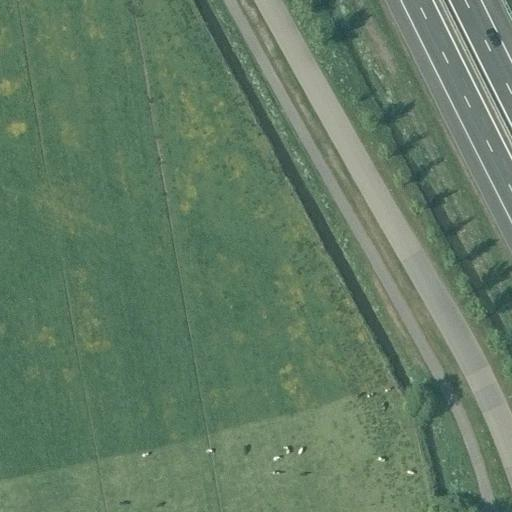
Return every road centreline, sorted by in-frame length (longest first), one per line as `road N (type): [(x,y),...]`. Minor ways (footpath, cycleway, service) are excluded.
road 1 (tertiary): [(511,448),(266,0)]
road 2 (motorway): [(408,0),(511,207)]
